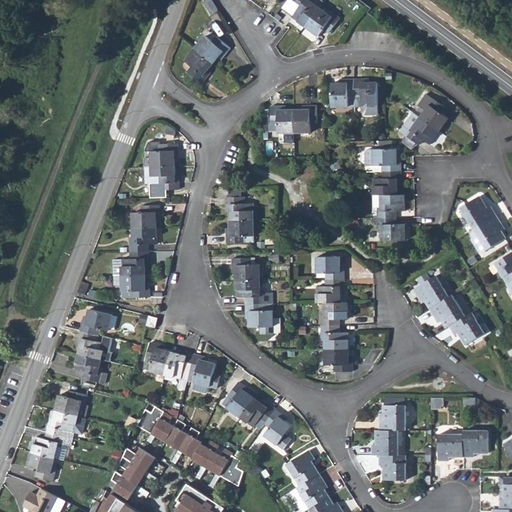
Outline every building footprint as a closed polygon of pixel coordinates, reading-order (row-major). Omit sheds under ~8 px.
[(213,0),(212,0),(206,4),(214,17),(221,13),(213,0)] [(291,2),(287,0),(286,0),(280,8),(284,11),(291,2)] [(292,17),(304,27),(320,7),(312,1),(313,0),(296,0),(295,3),(300,7),(292,17)] [(326,11),(320,7),(304,27),(316,36),(324,25),(329,29),(338,17),(328,9),(326,11)] [(206,37),(196,49),(214,64),(221,55),(224,58),(231,49),(220,40),(216,45),(206,37)] [(207,73),(214,64),(196,49),(185,62),(195,70),(191,75),(202,84),(209,75),(207,73)] [(349,95),(355,95),(355,79),(340,79),(340,83),(332,83),(332,107),(348,107),(349,95)] [(370,79),(355,79),(355,95),(355,107),(362,107),(378,107),(378,83),(371,83),(370,79)] [(425,110),(420,117),(441,131),(450,119),(440,111),(444,105),(425,91),(416,103),(425,110)] [(278,134),(294,134),(293,110),(285,110),(285,106),(271,107),(271,122),(277,122),(278,133),(278,134)] [(302,110),(293,110),(294,134),(309,134),(309,122),(315,121),(315,107),(302,107),(302,110)] [(378,107),(362,107),(362,113),(365,116),(378,116),(378,107)] [(431,144),(441,131),(420,117),(414,113),(401,131),(407,136),(416,142),(418,143),(421,137),(431,144)] [(271,122),(268,122),(268,132),(268,133),(278,133),(277,122),(271,122)] [(175,139),(175,132),(163,129),(163,138),(175,139)] [(416,142),(407,136),(403,142),(412,148),(416,142)] [(154,162),(153,169),(174,170),(174,162),(174,158),(177,157),(177,147),(161,147),(161,154),(154,154),(154,162)] [(372,164),(373,148),(367,148),(364,150),(364,164),(372,164)] [(385,164),(385,172),(401,172),(402,159),(398,159),(398,148),(373,148),(372,164),(385,164)] [(174,188),(174,170),(153,169),(147,169),(147,178),(149,180),(153,180),(153,187),(166,187),(166,193),(178,193),(178,188),(174,188)] [(373,179),(372,195),(379,195),(398,195),(398,187),(402,187),(401,172),(385,172),(385,179),(373,179)] [(370,214),(373,215),(374,204),(379,204),(379,195),(372,195),(369,195),(369,214),(370,214)] [(404,212),(403,196),(398,195),(379,195),(379,204),(374,204),(373,215),(370,214),(370,218),(391,218),(391,212),(404,212)] [(461,207),(475,228),(497,214),(491,205),(487,207),(480,195),(461,207)] [(227,210),(227,219),(252,218),(252,202),(245,202),(239,202),(238,196),(223,196),(223,211),(227,210)] [(135,215),(135,230),(157,230),(157,218),(162,218),(161,207),(147,208),(147,214),(135,215)] [(502,224),(497,214),(475,228),(488,250),(507,238),(500,226),(502,224)] [(252,235),(252,218),(227,219),(227,228),(224,228),(223,241),(239,240),(239,235),(252,235)] [(391,224),(391,218),(370,218),(370,222),(374,222),(373,231),(379,231),(379,240),(404,241),(404,225),(391,224)] [(488,250),(475,228),(468,232),(482,253),(488,250)] [(158,247),(157,230),(135,230),(135,242),(131,242),(131,253),(149,253),(149,247),(158,247)] [(511,252),(496,262),(509,282),(511,280),(511,252)] [(149,264),(149,253),(131,253),(131,260),(122,260),(122,277),(146,277),(145,264),(149,264)] [(234,269),(234,280),(259,280),(259,263),(247,263),(247,256),(230,256),(230,269),(234,269)] [(331,272),(331,279),(346,278),(346,265),(343,265),(343,256),(318,256),(318,273),(331,272)] [(422,296),(430,308),(449,296),(435,275),(413,289),(419,298),(422,296)] [(146,287),(146,277),(122,277),(122,299),(134,299),(137,298),(149,298),(149,287),(146,287)] [(318,285),(318,301),(324,301),(344,301),(344,293),(346,293),(346,278),(331,279),(331,285),(318,285)] [(260,287),(259,280),(234,280),(235,295),(248,295),(248,302),(276,302),(276,287),(260,287)] [(465,315),(452,294),(449,296),(430,308),(435,317),(439,315),(446,327),(449,325),(465,315)] [(349,318),(348,301),(344,301),(324,301),(324,311),(320,311),(320,325),(337,325),(337,318),(349,318)] [(276,311),(276,302),(248,302),(248,316),(253,316),(253,325),(264,325),(264,331),(277,331),(277,330),(277,316),(276,311)] [(84,319),(81,330),(95,333),(97,326),(108,329),(109,326),(112,313),(91,308),(87,320),(84,319)] [(484,332),(471,312),(465,315),(449,325),(455,334),(458,332),(465,344),(484,332)] [(109,326),(115,327),(118,314),(112,313),(109,326)] [(147,315),(140,314),(139,321),(145,323),(147,315)] [(158,318),(147,315),(145,323),(144,325),(155,328),(158,318)] [(337,331),(337,325),(320,325),(320,338),(324,338),(324,347),(349,347),(349,331),(337,331)] [(93,339),(95,333),(81,330),(79,339),(82,340),(79,352),(101,357),(105,342),(93,339)] [(149,373),(166,377),(172,354),(163,352),(164,348),(149,344),(145,358),(152,360),(149,373)] [(349,355),(349,347),(324,347),(324,362),(337,363),(337,368),(352,369),(352,355),(349,355)] [(99,369),(101,357),(79,352),(75,368),(87,370),(86,376),(100,380),(103,370),(99,369)] [(181,356),(172,354),(166,377),(181,381),(185,369),(190,370),(194,355),(182,352),(181,356)] [(207,359),(194,355),(190,370),(196,372),(191,391),(204,395),(207,393),(208,388),(215,390),(218,377),(212,375),(215,365),(207,363),(207,359)] [(230,406),(243,416),(257,397),(250,392),(252,388),(241,380),(232,392),(237,396),(230,406)] [(59,393),(55,410),(78,415),(81,404),(84,404),(87,394),(73,390),(71,397),(59,393)] [(265,403),(257,397),(243,416),(255,426),(259,421),(264,425),(268,419),(277,407),(268,400),(265,403)] [(442,408),(442,397),(432,397),(432,408),(442,408)] [(478,408),(479,398),(467,398),(467,408),(478,408)] [(381,418),(380,429),(399,429),(406,429),(407,404),(406,404),(386,404),(384,405),(384,418),(381,418)] [(151,412),(145,408),(137,425),(153,434),(163,419),(167,412),(155,405),(151,412)] [(288,415),(277,407),(268,419),(274,424),(267,433),(283,447),(291,436),(286,433),(293,424),(285,418),(288,415)] [(74,430),(78,415),(55,410),(52,420),(49,420),(46,430),(72,437),(74,430)] [(176,417),(167,412),(163,419),(153,434),(149,441),(153,443),(157,436),(167,443),(178,426),(172,423),(176,417)] [(74,430),(81,432),(85,417),(78,415),(74,430)] [(180,451),(191,434),(186,431),(190,424),(182,420),(178,426),(167,443),(180,451)] [(194,460),(204,444),(205,442),(199,439),(203,431),(195,427),(191,434),(180,451),(174,462),(177,464),(184,453),(194,460)] [(489,429),(464,428),(464,432),(464,455),(475,455),(475,451),(489,451),(489,429)] [(373,443),(372,454),(380,454),(399,454),(399,429),(380,429),(376,429),(376,443),(373,443)] [(70,447),(72,437),(46,430),(44,436),(36,435),(32,450),(54,456),(57,444),(70,447)] [(454,455),(464,455),(464,432),(440,432),(440,459),(454,459),(454,455)] [(511,458),(511,438),(503,444),(511,458)] [(208,469),(218,452),(222,446),(214,441),(210,448),(204,444),(194,460),(193,462),(204,468),(198,477),(201,479),(208,469)] [(138,454),(127,447),(123,455),(148,472),(157,458),(142,448),(138,454)] [(218,452),(208,469),(218,475),(211,486),(215,488),(223,475),(234,455),(235,453),(228,449),(224,455),(218,452)] [(51,466),(54,456),(32,450),(28,465),(40,468),(39,474),(52,478),(55,467),(51,466)] [(289,463),(302,484),(321,473),(313,460),(316,458),(311,450),(289,463)] [(406,480),(406,454),(399,454),(380,454),(380,466),(383,466),(383,479),(406,480)] [(148,472),(123,455),(118,464),(128,470),(124,476),(139,486),(146,475),(157,483),(160,479),(148,472)] [(243,460),(234,455),(223,475),(224,476),(240,486),(245,472),(238,467),(243,460)] [(248,458),(243,464),(255,473),(261,469),(263,468),(248,458)] [(124,476),(115,470),(111,479),(119,484),(115,490),(130,500),(137,489),(148,497),(151,493),(139,486),(124,476)] [(326,482),(321,473),(302,484),(299,486),(312,507),(331,496),(323,483),(326,482)] [(501,498),(501,508),(511,508),(511,482),(505,483),(505,498),(501,498)] [(178,511),(224,511),(227,508),(189,484),(178,501),(184,504),(178,511)] [(299,486),(292,490),(306,511),(312,507),(299,486)] [(51,511),(58,498),(41,490),(38,497),(30,493),(25,504),(32,507),(30,511),(51,511)] [(108,498),(103,495),(100,502),(94,511),(140,511),(111,493),(108,498)] [(338,506),(331,496),(312,507),(315,511),(344,511),(340,505),(338,506)] [(95,500),(89,511),(94,511),(100,502),(95,500)]
